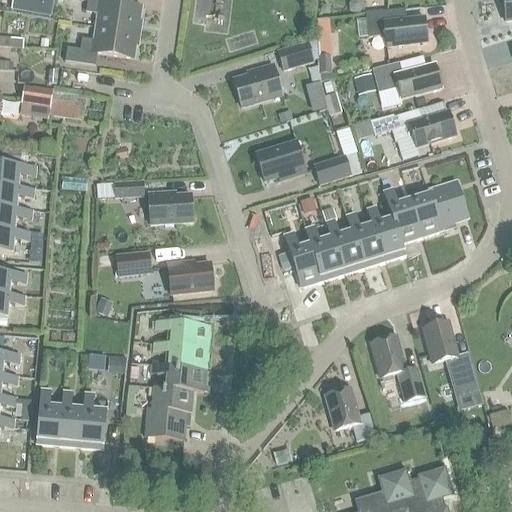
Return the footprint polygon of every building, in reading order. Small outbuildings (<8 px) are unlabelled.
[(18,13),(50,19),(53,0),(40,0),(39,6),(20,2),(18,13)] [(137,36),(141,10),(104,5),(104,0),(73,0),(74,1),(87,3),(85,15),(97,16),(95,30),(137,36)] [(511,0),(502,0),(505,24),(511,23),(511,0)] [(352,2),(348,6),(349,12),(353,16),(359,15),(363,10),(362,5),(358,1),(352,2)] [(365,21),(356,22),(358,40),(367,39),(367,40),(384,38),(385,50),(427,45),(424,21),(405,23),(393,25),(391,13),(365,16),(365,21)] [(133,62),(137,36),(95,30),(93,43),(81,41),(79,52),(66,50),(64,64),(94,69),(96,56),(133,62)] [(0,49),(22,51),(23,41),(0,39),(0,49)] [(313,65),(308,46),(277,55),(282,74),(313,65)] [(316,59),(317,76),(331,76),(330,58),(317,59),(316,59)] [(0,63),(0,73),(7,74),(8,64),(0,63)] [(399,65),(372,72),(375,84),(377,94),(382,111),(400,106),(399,102),(400,102),(441,91),(435,68),(402,77),(399,65)] [(233,83),(241,110),(281,99),(273,68),(257,73),(258,76),(233,83)] [(48,72),(48,86),(57,87),(57,73),(48,72)] [(370,77),(353,81),(358,98),(374,93),(370,77)] [(322,86),(325,96),(332,94),(329,84),(322,86)] [(49,113),(51,102),(52,92),(24,88),(21,108),(49,113)] [(323,99),(329,119),(341,115),(335,96),(323,99)] [(51,102),(49,113),(48,119),(80,124),(82,107),(51,102)] [(289,113),(277,117),(280,126),(292,122),(289,113)] [(393,118),(369,125),(374,139),(391,134),(395,145),(396,145),(402,164),(418,159),(415,151),(455,139),(448,116),(416,126),(412,114),(393,120),(393,118)] [(343,160),(312,170),(319,189),(361,175),(355,156),(356,156),(348,131),(335,135),(343,160)] [(305,176),(296,145),(255,158),(264,184),(289,177),(290,180),(305,176)] [(0,164),(26,166),(27,153),(0,150),(0,164)] [(34,180),(35,171),(0,167),(0,189),(17,191),(18,179),(34,180)] [(144,199),(143,185),(113,187),(114,201),(144,199)] [(420,242),(442,235),(441,230),(468,222),(456,185),(428,193),(429,198),(408,204),(420,242)] [(33,192),(17,191),(0,189),(0,211),(16,212),(17,200),(33,202),(33,192)] [(420,242),(408,204),(397,208),(392,192),(383,195),(391,222),(400,248),(401,248),(420,242)] [(190,198),(164,199),(164,196),(148,197),(150,228),(192,226),(190,198)] [(299,204),(302,213),(314,209),(311,200),(299,204)] [(325,226),(336,222),(332,210),(321,214),(325,226)] [(400,248),(391,222),(380,226),(375,210),(366,213),(371,229),(383,266),(404,259),(401,248),(400,248)] [(32,214),(16,212),(0,211),(0,232),(14,234),(15,222),(31,223),(32,214)] [(383,266),(371,229),(359,232),(354,217),(346,220),(350,235),(362,272),(383,266)] [(362,272),(350,235),(339,239),(334,223),(325,226),(330,241),(341,279),(362,272)] [(341,279),(330,241),(318,245),(313,230),(304,233),(309,248),(321,285),(341,279)] [(30,235),(14,234),(0,232),(0,255),(12,257),(13,244),(29,245),(30,235)] [(321,285),(309,248),(297,252),(293,236),(284,239),(289,255),(293,270),(300,292),(321,285)] [(277,258),(282,274),(293,270),(289,255),(277,258)] [(150,276),(147,256),(116,259),(118,279),(150,276)] [(183,269),(183,266),(167,267),(170,299),(212,294),(209,266),(183,269)] [(25,287),(26,278),(0,275),(0,297),(8,298),(9,286),(25,287)] [(24,300),(8,298),(0,297),(0,320),(6,321),(7,308),(23,309),(24,300)] [(94,315),(106,319),(111,308),(98,304),(94,315)] [(202,329),(204,315),(172,313),(170,326),(155,325),(154,336),(170,337),(169,349),(208,353),(210,330),(202,329)] [(448,325),(422,332),(432,367),(444,364),(455,400),(477,394),(467,357),(457,359),(448,325)] [(417,371),(405,374),(396,339),(370,346),(380,381),(396,377),(404,405),(425,399),(417,371)] [(2,357),(3,341),(0,340),(0,378),(1,378),(2,366),(18,368),(19,358),(2,357)] [(208,353),(169,349),(153,348),(152,357),(168,358),(167,371),(206,374),(208,353)] [(112,376),(120,376),(121,363),(113,363),(112,376)] [(206,374),(167,371),(151,369),(150,379),(166,380),(165,392),(192,394),(204,395),(206,374)] [(130,370),(129,381),(137,382),(138,370),(130,370)] [(17,380),(1,378),(0,378),(0,390),(0,388),(16,389),(17,380)] [(192,394),(165,392),(153,391),(151,413),(147,412),(144,440),(183,444),(186,415),(190,416),(192,394)] [(369,416),(357,419),(350,392),(325,399),(334,434),(351,429),(356,445),(375,439),(369,416)] [(61,410),(49,409),(50,393),(41,393),(36,448),(57,450),(61,410)] [(79,451),(82,412),(70,411),(72,395),(62,395),(61,410),(57,450),(79,451)] [(102,453),(105,414),(92,413),(93,397),(84,396),(82,412),(79,451),(102,453)] [(15,401),(0,399),(0,409),(14,411),(15,401)] [(13,423),(0,421),(0,431),(12,432),(13,423)] [(284,452),(272,456),(276,468),(287,465),(284,452)] [(448,511),(447,509),(444,510),(441,502),(454,498),(445,470),(416,479),(417,482),(409,484),(405,471),(377,480),(381,495),(354,503),(356,511),(448,511)]
